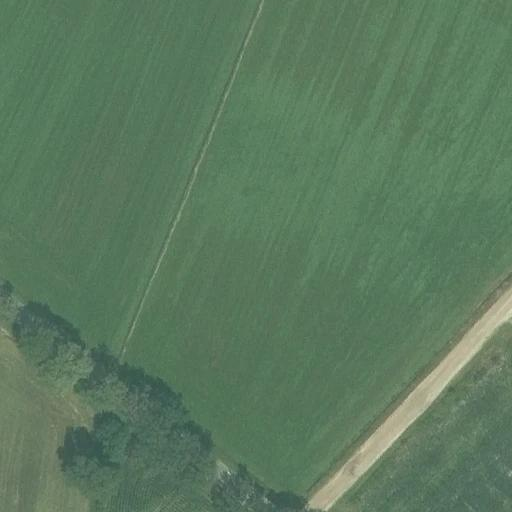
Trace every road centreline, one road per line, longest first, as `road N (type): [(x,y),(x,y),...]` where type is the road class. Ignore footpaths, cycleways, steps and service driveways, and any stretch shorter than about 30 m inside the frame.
road 1 (unclassified): [(263,511),(0,303)]
road 2 (track): [(313,511),(511,302)]
